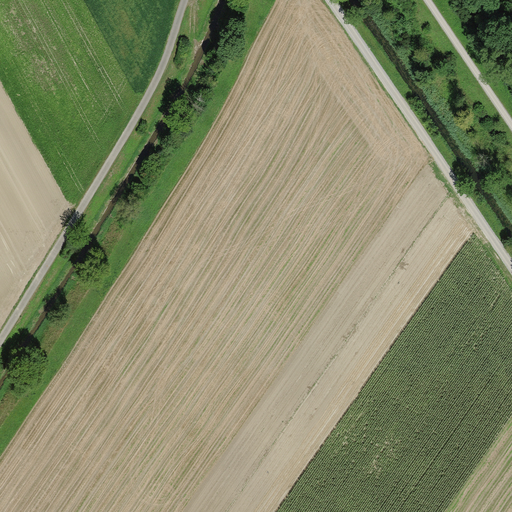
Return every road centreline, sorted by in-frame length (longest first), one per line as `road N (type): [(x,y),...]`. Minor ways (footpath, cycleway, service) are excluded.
road 1 (track): [(0,341),(147,96),(184,0)]
road 2 (track): [(511,267),(331,0)]
road 3 (track): [(429,0),(511,119)]
